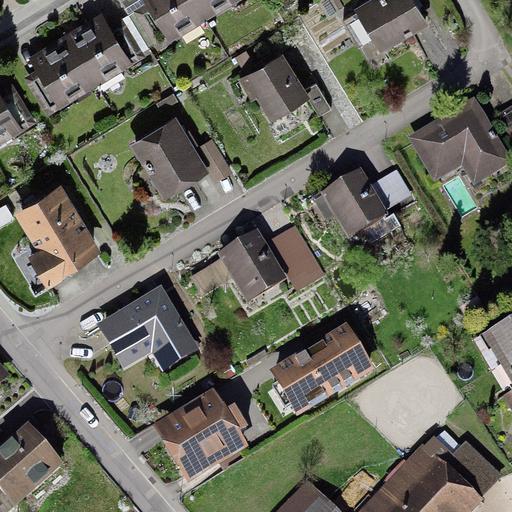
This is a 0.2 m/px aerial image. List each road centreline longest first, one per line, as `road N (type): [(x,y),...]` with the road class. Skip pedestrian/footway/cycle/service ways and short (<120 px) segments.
road 1 (residential): [(18,347),(484,63),(490,42),(467,0)]
road 2 (residential): [(18,347),(156,511)]
